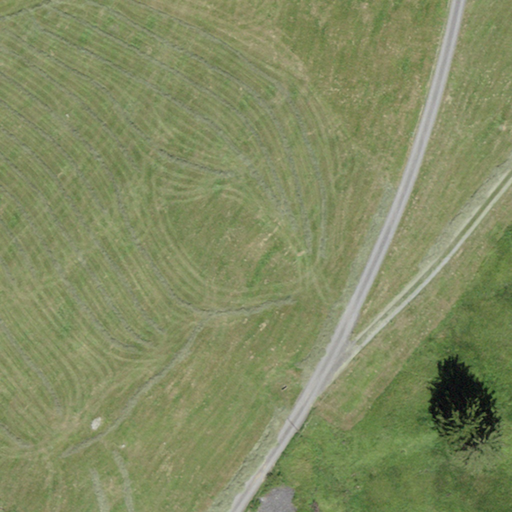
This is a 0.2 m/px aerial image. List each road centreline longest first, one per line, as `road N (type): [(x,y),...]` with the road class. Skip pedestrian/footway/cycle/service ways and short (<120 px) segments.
road 1 (unclassified): [(236,511),(323,397),(453,91),(477,0)]
road 2 (track): [(323,397),(511,179)]
